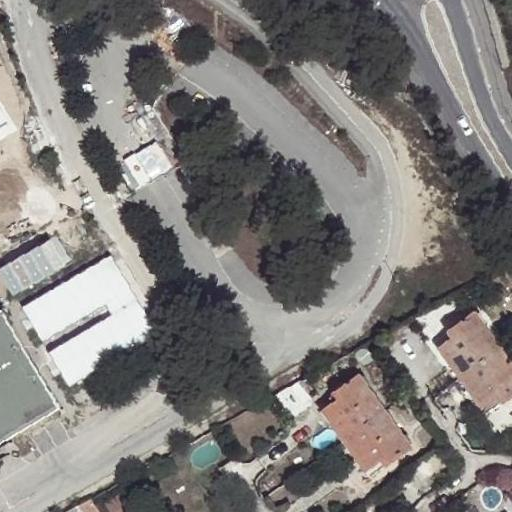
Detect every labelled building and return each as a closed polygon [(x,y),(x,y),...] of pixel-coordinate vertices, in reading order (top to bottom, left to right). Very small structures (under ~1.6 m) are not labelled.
[(0,431),(4,429),(9,436),(58,406),(38,372),(30,377),(13,347),(20,343),(1,309),(0,309),(0,431)] [(427,341),(481,414),(511,391),(511,374),(468,312),(427,341)] [(352,358),(360,369),(373,360),(363,350),(352,358)] [(312,403),(365,477),(405,449),(350,374),(312,403)] [(0,450),(12,442),(9,436),(4,429),(0,431),(0,450)]
